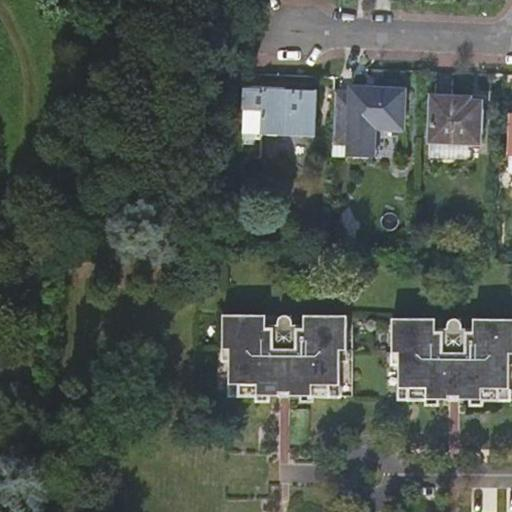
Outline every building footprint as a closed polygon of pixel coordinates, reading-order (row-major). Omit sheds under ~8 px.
[(272,89),(244,88),(242,128),(254,128),(254,124),(261,124),(260,136),(263,137),(262,135),(313,137),(313,139),(316,140),(318,92),(315,92),(314,95),(272,92),(272,89)] [(350,94),(334,93),(332,130),(348,131),(348,157),(373,159),(375,128),(401,130),(404,92),(350,88),(350,94)] [(482,132),(482,113),(480,113),(481,104),(469,103),(469,100),(431,97),(430,142),(478,145),(478,132),(482,132)] [(227,399),(338,400),(339,361),(339,351),(347,351),(347,318),(308,318),(308,324),(303,325),(291,325),(290,320),(285,316),(280,317),(277,320),(276,325),(265,325),(259,325),(259,317),(220,318),(219,349),(227,349),(227,359),(227,399)] [(398,364),(397,404),(444,404),(443,397),(465,399),(465,403),(509,403),(509,365),(509,354),(511,353),(511,320),(479,321),(479,329),(474,329),(463,329),(462,324),(456,320),(451,321),(448,324),(447,329),(436,329),(429,329),(429,320),(389,321),(390,353),(398,353),(398,364)] [(227,349),(219,349),(219,359),(227,359),(227,349)]
